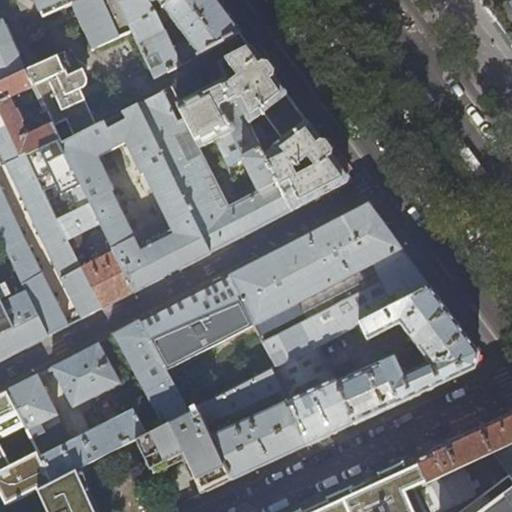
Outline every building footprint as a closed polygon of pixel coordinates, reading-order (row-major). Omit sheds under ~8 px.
[(34,0),(42,18),(73,4),(84,31),(93,50),(99,47),(132,33),(130,27),(116,0),(34,0)] [(116,0),(130,27),(164,9),(175,0),(116,0)] [(215,0),(175,0),(164,9),(130,27),(132,33),(134,37),(154,79),(239,33),(220,7),(215,0)] [(511,0),(488,0),(483,3),(511,42),(511,0)] [(93,130),(97,128),(79,93),(83,90),(86,86),(86,83),(85,81),(81,71),(85,69),(66,51),(39,64),(40,65),(26,71),(20,56),(22,55),(8,25),(5,18),(0,20),(0,82),(25,72),(33,88),(52,125),(60,142),(62,146),(93,130)] [(265,154),(292,211),(342,185),(343,180),(344,175),(305,122),(301,116),(286,95),(249,46),(218,63),(227,83),(224,82),(193,96),(193,97),(178,104),(199,149),(215,140),(235,130),(224,107),(239,100),(250,123),(261,115),(282,142),(265,154)] [(33,88),(25,72),(0,82),(0,117),(18,158),(25,155),(26,157),(60,142),(52,125),(27,136),(21,123),(23,123),(17,111),(15,112),(8,99),(33,88)] [(250,232),(292,211),(265,154),(260,145),(266,142),(258,125),(252,128),(250,123),(239,100),(224,107),(235,130),(215,140),(229,166),(242,159),(259,192),(228,208),(199,149),(178,104),(170,88),(137,106),(137,107),(209,254),(250,232)] [(98,140),(93,130),(62,146),(81,185),(100,224),(114,252),(134,293),(172,273),(209,254),(137,107),(106,124),(111,133),(98,140)] [(0,235),(27,293),(47,337),(68,326),(0,186),(0,149),(82,319),(103,308),(48,202),(26,157),(25,155),(18,158),(0,117),(0,235)] [(81,185),(48,202),(103,308),(128,296),(134,293),(114,252),(98,260),(95,256),(90,258),(85,247),(93,235),(97,233),(94,227),(100,224),(81,185)] [(368,205),(227,277),(255,329),(275,367),(318,345),(359,324),(429,288),(409,260),(403,253),(387,230),(368,205)] [(148,318),(140,322),(166,375),(255,329),(227,277),(148,318)] [(429,288),(359,324),(367,343),(370,342),(369,341),(400,326),(428,365),(403,377),(393,358),(335,384),(354,424),(403,401),(474,369),(476,362),(478,354),(442,305),(429,288)] [(0,361),(24,349),(47,337),(27,293),(0,305),(0,361)] [(166,375),(140,322),(116,335),(159,420),(143,428),(140,423),(144,420),(104,341),(52,368),(73,408),(90,400),(103,426),(71,443),(37,376),(7,391),(25,426),(39,453),(53,481),(79,469),(134,440),(186,413),(166,375)] [(318,345),(275,367),(272,369),(308,445),(349,426),(354,424),(335,384),(318,345)] [(272,369),(197,408),(231,480),(257,468),(308,445),(272,369)] [(0,438),(25,426),(7,391),(0,394),(0,492),(7,504),(53,481),(39,453),(11,467),(0,445),(0,438)] [(184,456),(201,494),(211,490),(231,480),(197,408),(186,413),(134,440),(150,473),(184,456)] [(511,416),(421,459),(417,461),(429,483),(511,443),(511,416)] [(424,511),(422,508),(414,490),(429,483),(417,461),(341,496),(344,502),(330,507),(319,511),(424,511)] [(98,511),(88,493),(79,469),(53,481),(7,504),(10,511),(98,511)] [(422,508),(424,511),(511,511),(511,478),(510,475),(501,483),(495,474),(422,508)] [(161,511),(167,510),(164,503),(152,509),(152,511),(161,511)]
